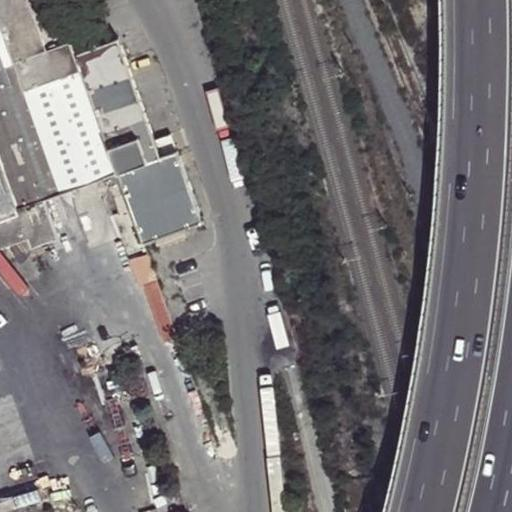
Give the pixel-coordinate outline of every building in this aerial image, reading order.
[(0,0),(0,12),(16,56),(68,38),(55,0),(0,0)] [(0,12),(0,62),(16,56),(0,12)] [(74,49),(80,65),(118,170),(132,207),(144,239),(201,218),(176,148),(159,154),(153,138),(153,137),(115,35),(74,49)] [(68,38),(16,56),(27,84),(80,65),(74,49),(68,38)] [(16,56),(0,62),(0,156),(18,207),(47,196),(114,172),(118,170),(80,65),(27,84),(16,56)] [(171,132),(153,138),(159,154),(176,148),(171,132)] [(0,213),(18,207),(0,156),(0,213)] [(132,207),(118,170),(114,172),(127,208),(132,207)] [(47,196),(18,207),(29,235),(32,246),(61,235),(47,196)] [(0,245),(29,235),(18,207),(0,213),(0,245)] [(144,239),(132,207),(127,208),(115,212),(129,251),(146,245),(144,239)]
